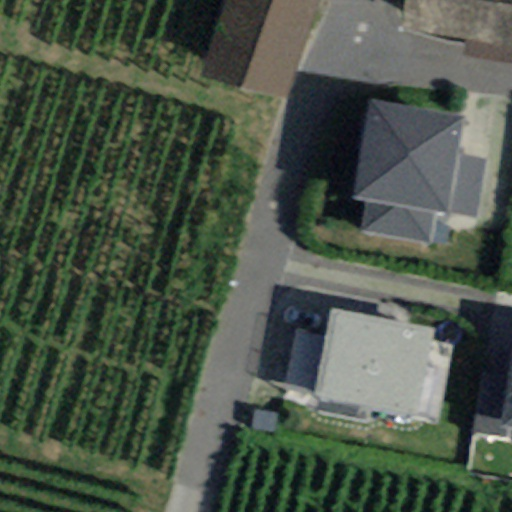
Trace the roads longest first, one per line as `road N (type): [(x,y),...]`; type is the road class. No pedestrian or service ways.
road 1 (residential): [(327,50),(191,511)]
road 2 (residential): [(511,76),(327,50)]
